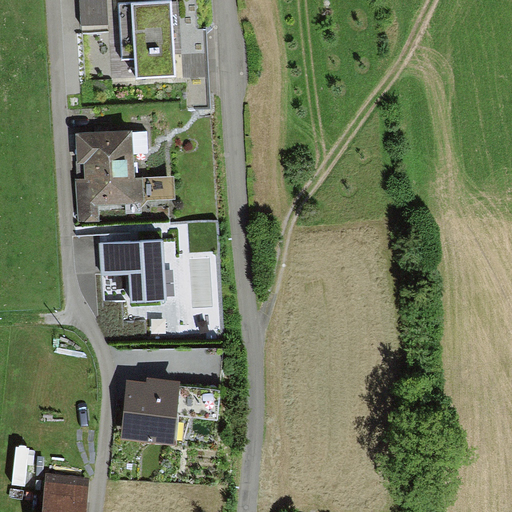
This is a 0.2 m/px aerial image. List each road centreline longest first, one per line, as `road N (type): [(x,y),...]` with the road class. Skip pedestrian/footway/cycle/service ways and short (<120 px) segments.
road 1 (residential): [(94,511),(106,373),(96,337),(66,287),(50,0)]
road 2 (residential): [(246,511),(251,360),(226,0)]
